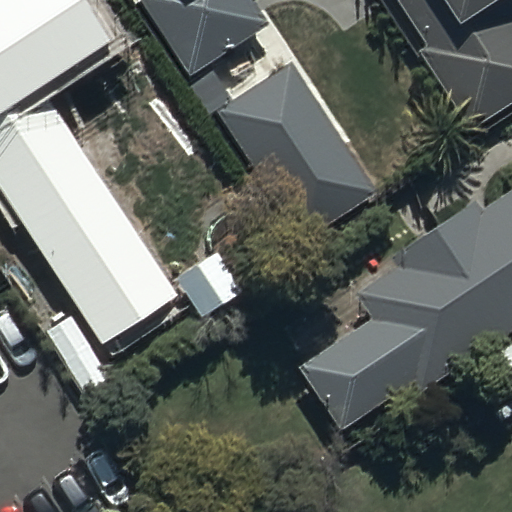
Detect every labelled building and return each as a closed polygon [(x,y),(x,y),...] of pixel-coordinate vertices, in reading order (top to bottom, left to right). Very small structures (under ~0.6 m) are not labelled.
[(0,0),(0,187),(102,344),(180,294),(42,88),(110,42),(83,0),(0,0)] [(133,0),(189,81),(268,28),(248,0),(133,0)] [(511,0),(395,0),(435,61),(424,69),(470,139),(511,111),(511,27),(511,25),(511,24),(511,0)] [(293,61),(217,111),(304,244),(381,194),(293,61)] [(354,304),(368,325),(296,375),(341,438),(409,391),(418,405),(511,339),(511,195),(479,219),(470,205),(389,262),(397,274),(354,304)] [(511,344),(489,360),(511,395),(511,344)]
